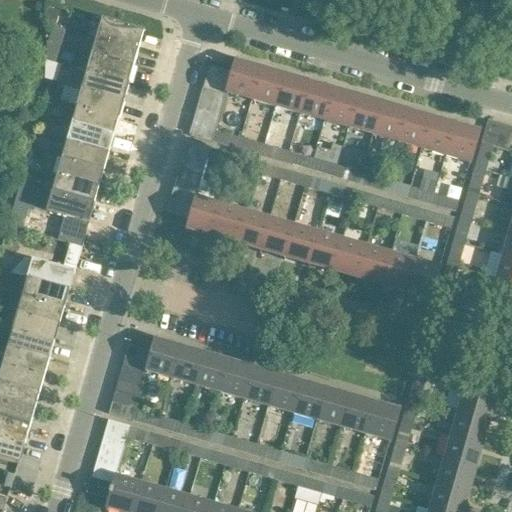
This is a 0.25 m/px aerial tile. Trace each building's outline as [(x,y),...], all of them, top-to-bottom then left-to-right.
[(301,5),(293,3),(291,13),(298,15),(301,5)] [(51,10),(47,24),(57,27),(61,12),(51,10)] [(101,20),(96,38),(139,50),(144,33),(101,20)] [(96,38),(91,56),(134,68),(139,50),(96,38)] [(91,56),(86,73),(129,85),(134,68),(91,56)] [(229,82),(225,94),(225,95),(249,102),(259,68),(237,62),(238,59),(236,59),(235,61),(232,72),(229,82)] [(209,66),(206,76),(229,82),(232,72),(209,66)] [(284,75),(259,68),(249,102),(274,110),(284,75)] [(86,73),(81,90),(124,103),(129,85),(86,73)] [(308,82),(284,75),(274,110),(298,117),(308,82)] [(224,96),(225,95),(225,94),(229,82),(206,76),(202,89),(224,96)] [(323,124),(333,89),(308,82),(298,117),(323,124)] [(222,105),(224,96),(202,89),(199,99),(222,105)] [(358,96),(333,89),(323,124),(348,131),(358,96)] [(81,90),(76,108),(119,120),(124,103),(81,90)] [(372,138),(382,104),(358,96),(348,131),(345,139),(370,146),(372,138)] [(199,99),(196,111),(218,117),(222,105),(199,99)] [(45,100),(40,116),(48,118),(53,102),(45,100)] [(407,111),(382,104),(372,138),(397,145),(407,111)] [(76,108),(71,125),(113,138),(119,120),(76,108)] [(196,111),(193,123),(215,129),(218,117),(196,111)] [(431,118),(407,111),(397,145),(421,152),(431,118)] [(446,159),(447,155),(456,125),(431,118),(421,152),(446,159)] [(488,121),(481,144),(482,144),(493,148),(500,124),(488,121)] [(211,143),(214,132),(215,129),(193,123),(189,137),(211,143)] [(511,127),(500,124),(493,148),(504,151),(511,127)] [(71,125),(66,143),(108,155),(113,138),(71,125)] [(456,125),(447,155),(446,159),(469,166),(480,129),(478,128),(478,131),(456,125)] [(211,143),(236,150),(239,139),(214,132),(211,143)] [(263,146),(239,139),(236,150),(260,157),(263,146)] [(187,142),(184,153),(206,160),(209,149),(187,142)] [(66,143),(61,160),(103,172),(108,155),(66,143)] [(482,144),(475,167),(486,170),(493,148),(482,144)] [(288,153),(263,146),(260,157),(285,164),(288,153)] [(206,160),(230,167),(233,156),(209,149),(206,160)] [(184,153),(180,165),(203,171),(206,160),(184,153)] [(285,164),(309,171),(312,160),(288,153),(285,164)] [(258,163),(233,156),(230,167),(255,174),(258,163)] [(61,160),(56,178),(98,190),(103,172),(61,160)] [(337,167),(312,160),(309,171),(334,178),(337,167)] [(255,174),(280,181),(283,170),(258,163),(255,174)] [(180,165),(177,177),(199,183),(203,171),(180,165)] [(334,178),(359,185),(362,174),(337,167),(334,178)] [(475,167),(468,192),(479,195),(486,170),(475,167)] [(307,177),(283,170),(280,181),(304,188),(307,177)] [(24,172),(21,184),(31,186),(34,175),(24,172)] [(386,182),(362,174),(359,185),(383,192),(386,182)] [(511,177),(507,176),(503,188),(511,190),(511,177)] [(177,177),(174,189),(196,195),(199,183),(177,177)] [(304,188),(329,195),(332,184),(307,177),(304,188)] [(56,178),(51,195),(93,207),(98,190),(56,178)] [(383,192),(408,200),(411,189),(386,182),(383,192)] [(357,191),(332,184),(329,195),(353,202),(357,191)] [(174,189),(170,200),(193,207),(195,197),(196,195),(174,189)] [(436,196),(411,189),(408,200),(432,207),(436,196)] [(353,202),(378,209),(381,198),(357,191),(353,202)] [(468,192),(461,217),(472,220),(479,195),(468,192)] [(51,195),(46,213),(64,218),(88,225),(93,207),(51,195)] [(456,213),(459,202),(436,196),(432,207),(456,213)] [(195,197),(193,207),(189,220),(187,229),(186,233),(187,234),(188,231),(210,237),(220,204),(195,197)] [(406,205),(381,198),(378,209),(403,216),(406,205)] [(193,207),(170,200),(166,213),(189,220),(193,207)] [(220,204),(210,237),(235,244),(244,211),(220,204)] [(403,216),(427,223),(431,212),(406,205),(403,216)] [(244,211),(235,244),(259,251),(269,218),(244,211)] [(427,223),(451,230),(454,219),(431,212),(427,223)] [(461,217),(454,242),(465,245),(472,220),(461,217)] [(64,218),(57,241),(70,244),(82,248),(88,225),(64,218)] [(269,218),(259,251),(284,258),(294,225),(269,218)] [(294,225),(284,258),(309,265),(318,232),(294,225)] [(8,227),(5,237),(15,240),(18,230),(8,227)] [(511,258),(511,231),(510,231),(503,256),(511,258)] [(318,232),(309,265),(333,272),(343,239),(318,232)] [(343,239),(333,272),(358,280),(368,246),(343,239)] [(454,242),(446,267),(458,270),(465,245),(454,242)] [(74,273),(82,248),(70,244),(62,270),(74,273)] [(368,246),(358,280),(383,287),(392,253),(368,246)] [(392,253),(383,287),(407,294),(417,260),(392,253)] [(511,258),(503,256),(495,281),(511,285),(511,258)] [(25,259),(12,274),(27,279),(69,291),(74,273),(62,270),(25,259)] [(428,303),(430,303),(440,267),(417,260),(407,294),(429,300),(428,303)] [(446,267),(439,291),(447,293),(450,294),(458,270),(446,267)] [(27,279),(22,296),(64,308),(69,291),(27,279)] [(511,285),(495,281),(489,304),(487,303),(486,305),(511,312),(511,285)] [(22,296),(17,314),(59,326),(64,308),(22,296)] [(17,314),(12,331),(54,343),(59,326),(17,314)] [(12,331),(7,348),(49,361),(54,343),(12,331)] [(145,373),(169,380),(179,347),(157,341),(158,338),(156,338),(154,342),(151,352),(148,365),(145,373)] [(125,359),(148,365),(151,352),(128,346),(125,359)] [(203,354),(179,347),(169,380),(194,387),(203,354)] [(7,348),(2,366),(44,378),(49,361),(7,348)] [(228,361),(203,354),(194,387),(218,394),(228,361)] [(125,359),(121,370),(145,376),(145,373),(148,365),(125,359)] [(252,368),(228,361),(218,394),(243,401),(252,368)] [(2,366),(0,372),(0,384),(39,396),(44,378),(2,366)] [(277,376),(252,368),(243,401),(267,408),(277,376)] [(145,376),(121,370),(118,381),(141,388),(145,376)] [(426,376),(415,373),(409,396),(420,399),(426,377),(426,376)] [(301,383),(277,376),(267,408),(292,415),(301,383)] [(138,398),(141,388),(118,381),(115,392),(138,398)] [(326,390),(301,383),(292,415),(316,422),(326,390)] [(0,384),(0,403),(34,413),(39,396),(0,384)] [(499,398),(499,396),(463,386),(462,388),(464,388),(458,410),(488,418),(492,403),(494,397),(499,398)] [(350,397),(326,390),(316,422),(341,429),(350,397)] [(115,392),(112,403),(135,410),(138,398),(115,392)] [(413,423),(420,399),(409,396),(402,420),(413,423)] [(375,404),(350,397),(341,429),(365,436),(375,404)] [(0,403),(0,422),(29,431),(34,413),(0,403)] [(131,422),(135,411),(135,410),(112,403),(108,415),(131,422)] [(397,410),(375,404),(365,436),(390,443),(400,408),(398,407),(397,410)] [(481,442),(488,418),(458,410),(451,434),(481,442)] [(158,418),(135,411),(131,422),(155,429),(158,418)] [(183,425),(158,418),(155,429),(180,436),(183,425)] [(406,448),(413,423),(402,420),(395,445),(406,448)] [(108,421),(105,433),(126,439),(126,438),(130,427),(108,421)] [(0,422),(0,441),(24,448),(29,431),(0,422)] [(183,425),(180,436),(204,443),(207,432),(183,425)] [(126,438),(150,445),(154,434),(130,427),(126,438)] [(232,439),(207,432),(204,443),(229,450),(232,439)] [(105,433),(101,445),(123,452),(126,439),(105,433)] [(150,445),(175,452),(178,441),(154,434),(150,445)] [(444,458),(447,459),(474,467),(481,442),(451,434),(447,448),(444,458)] [(232,439),(229,450),(253,457),(256,446),(232,439)] [(0,460),(19,466),(24,448),(0,441),(0,460)] [(175,452),(200,459),(203,448),(178,441),(175,452)] [(101,445),(98,457),(119,464),(123,452),(101,445)] [(399,472),(406,448),(395,445),(388,469),(399,472)] [(281,453),(256,446),(253,457),(278,464),(281,453)] [(200,459),(224,466),(227,456),(203,448),(200,459)] [(281,453),(278,464),(302,471),(305,460),(281,453)] [(224,466),(249,474),(252,463),(227,456),(224,466)] [(98,457),(95,469),(116,476),(119,464),(98,457)] [(468,492),(474,467),(447,459),(444,458),(437,483),(468,492)] [(330,467),(305,460),(302,471),(327,478),(330,467)] [(249,474),(274,481),(277,470),(252,463),(249,474)] [(330,467),(327,478),(351,485),(355,474),(330,467)] [(95,469),(92,479),(113,485),(116,476),(95,469)] [(392,497),(399,472),(388,469),(381,493),(392,497)] [(274,481),(298,488),(301,477),(277,470),(274,481)] [(379,481),(355,474),(351,485),(376,492),(379,481)] [(107,511),(108,510),(116,511),(131,511),(140,483),(116,476),(113,485),(109,501),(106,508),(105,511),(106,511),(107,511)] [(298,488),(323,495),(326,484),(301,477),(298,488)] [(86,494),(87,494),(109,501),(113,485),(92,479),(90,479),(86,493),(86,494)] [(131,511),(157,511),(164,490),(140,483),(131,511)] [(446,511),(462,511),(468,492),(437,483),(430,507),(446,511)] [(323,495),(347,502),(351,491),(326,484),(323,495)] [(157,511),(184,511),(189,497),(164,490),(157,511)] [(374,498),(351,491),(347,502),(371,508),(374,498)] [(387,511),(392,497),(381,493),(375,511),(387,511)] [(184,511),(211,511),(214,504),(189,497),(184,511)]
